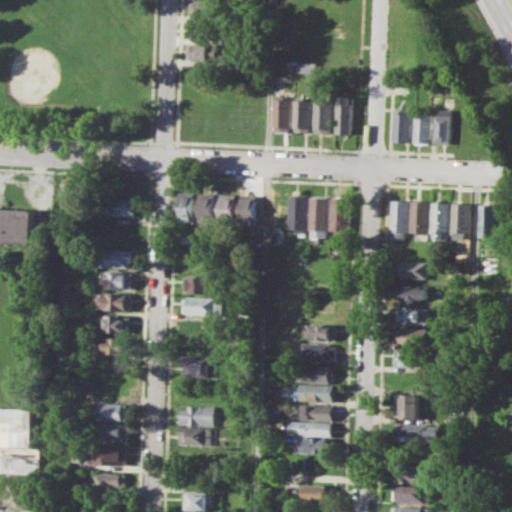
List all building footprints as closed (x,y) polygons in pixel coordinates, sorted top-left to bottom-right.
[(192,0),(210,0),(227,1),(226,16),(192,15),(192,0)] [(189,23),(194,23),(195,19),(228,20),(227,40),(189,38),(189,23)] [(308,37),(348,39),(348,56),(308,54),(308,37)] [(189,44),(196,45),(196,41),(223,43),(222,62),(196,61),(196,57),(189,57),(189,44)] [(300,60),(317,61),(317,72),(300,71),(300,60)] [(430,81),(439,81),(438,91),(430,91),(430,81)] [(278,95),(289,95),(289,98),(292,98),(291,131),(276,130),(278,95)] [(338,96),(355,96),(354,133),(337,133),(338,96)] [(296,100),(314,100),(312,131),(295,131),(296,100)] [(316,131),(318,100),(335,101),(333,132),(316,131)] [(394,141),(395,108),(410,109),(410,114),(414,114),(413,141),(394,141)] [(438,108),(456,109),(455,142),(437,142),(438,108)] [(417,112),(416,142),(432,142),(433,110),(422,109),(422,112),(417,112)] [(63,182),(80,183),(79,211),(62,210),(63,182)] [(178,191),(195,192),(194,221),(182,220),(182,214),(177,214),(178,191)] [(199,192),(198,225),(215,225),(216,192),(199,192)] [(222,192),(221,226),(236,226),(237,193),(222,192)] [(242,193),(257,194),(255,227),(244,227),(244,217),(241,216),(242,193)] [(292,196),(310,196),(309,233),(297,232),(297,228),(291,228),(292,196)] [(313,196),(312,236),(330,237),(331,197),(313,196)] [(334,196),(333,228),(351,229),(352,197),(334,196)] [(105,197),(135,199),(134,214),(104,212),(105,197)] [(393,199),(412,199),(411,232),(407,232),(406,239),(391,239),(393,199)] [(413,232),(415,199),(432,200),(431,233),(413,232)] [(435,200),(434,233),(439,233),(439,238),(452,239),(454,201),(435,200)] [(457,201),(456,234),(460,234),(460,238),(473,239),(475,202),(457,201)] [(483,203),(482,236),(502,236),(503,203),(483,203)] [(0,207),(37,209),(35,245),(0,242),(0,207)] [(180,234),(197,235),(196,245),(180,244),(180,234)] [(100,247),(135,248),(134,261),(129,261),(129,267),(100,266),(100,247)] [(186,253),(209,254),(208,257),(217,258),(216,271),(185,269),(186,253)] [(484,257),(500,257),(499,274),(483,273),(484,257)] [(401,260),(432,261),(431,278),(401,277),(401,260)] [(102,270),(133,271),(132,289),(101,287),(102,270)] [(185,274),(221,275),(220,293),(185,291),(185,274)] [(399,284),(431,285),(430,302),(399,300),(399,284)] [(103,292),(133,293),(133,310),(97,308),(98,295),(103,296),(103,292)] [(185,295),(224,297),(224,314),(184,312),(185,295)] [(398,305),(431,306),(430,324),(397,323),(398,305)] [(106,314),(132,315),(131,332),(106,331),(106,314)] [(310,324),(337,325),(336,340),(309,339),(310,324)] [(397,326),(431,327),(430,345),(397,344),(397,326)] [(99,336),(132,337),(131,354),(99,353),(99,336)] [(306,342),(338,344),(337,360),(305,358),(306,342)] [(397,349),(430,350),(430,366),(396,365),(397,349)] [(183,355),(218,356),(217,376),(182,375),(183,355)] [(307,364),(337,366),(336,382),(306,380),(307,364)] [(299,383),(337,385),(337,400),(298,399),(299,383)] [(398,393),(423,394),(422,419),(403,418),(403,416),(397,415),(398,393)] [(99,402),(128,403),(127,419),(98,418),(99,402)] [(189,404),(216,405),(215,425),(180,423),(181,409),(189,409),(189,404)] [(304,404),(336,405),(336,419),(293,417),(293,410),(304,410),(304,404)] [(0,406),(34,408),(33,447),(45,448),(44,474),(0,472),(0,406)] [(293,419),(336,421),(335,435),(303,434),(303,431),(292,431),(293,419)] [(100,421),(129,422),(128,440),(99,439),(100,421)] [(397,422),(429,423),(429,441),(397,440),(397,422)] [(180,427),(212,428),(212,446),(179,445),(180,427)] [(303,437),(335,438),(334,454),(302,452),(303,437)] [(91,445),(128,447),(127,465),(90,463),(91,445)] [(396,464),(429,465),(428,482),(395,481),(396,464)] [(95,471),(128,473),(127,491),(89,489),(90,475),(95,476),(95,471)] [(306,482),(332,483),(331,503),(305,502),(306,482)] [(394,485),(427,487),(427,491),(433,491),(432,503),(393,502),(394,485)] [(185,491),(212,492),(212,511),(185,510),(185,491)]
